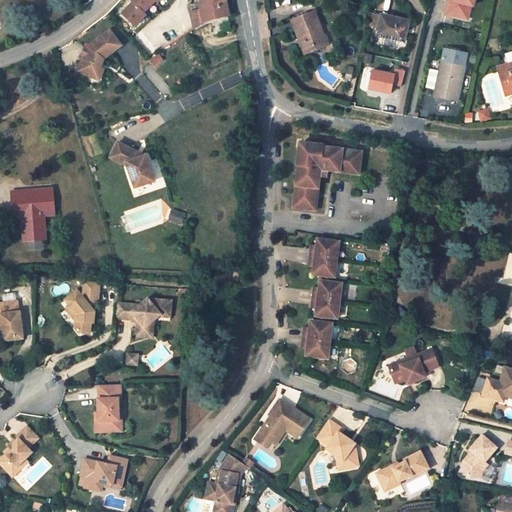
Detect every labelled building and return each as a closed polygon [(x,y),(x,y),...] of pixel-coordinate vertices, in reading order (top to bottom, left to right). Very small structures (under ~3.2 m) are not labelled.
[(131,0),(133,2),(121,14),(135,26),(146,14),(144,12),(155,1),(157,3),(159,0),(131,0)] [(229,16),(226,0),(199,7),(200,9),(200,10),(190,12),(194,29),(203,22),(229,16)] [(474,0),(452,0),(451,0),(448,0),(445,13),(467,19),(470,5),(473,6),(474,0)] [(321,36),(323,35),(314,11),(292,21),(298,37),(303,35),(305,40),(305,41),(305,42),(301,44),(305,54),(325,46),(321,36)] [(396,41),(403,42),(408,21),(381,15),(381,17),(371,15),(367,31),(377,33),(376,36),(383,38),(396,41)] [(121,45),(110,30),(88,46),(87,48),(84,55),(77,71),(90,76),(94,66),(99,68),(103,59),(121,45)] [(321,36),(325,46),(329,44),(325,34),(323,35),(321,36)] [(394,50),(396,41),(383,38),(381,46),(394,50)] [(511,52),(505,55),(508,65),(497,68),(504,90),(511,88),(511,52)] [(163,62),(159,55),(151,61),(155,67),(163,62)] [(441,61),(439,71),(435,89),(434,97),(457,102),(465,66),(441,61)] [(99,68),(94,66),(90,76),(98,80),(103,69),(99,68)] [(348,67),(345,78),(351,80),(354,68),(348,67)] [(392,75),(372,70),(368,89),(390,94),(392,84),(400,86),(403,71),(393,69),(392,75)] [(435,89),(439,71),(430,69),(426,85),(428,88),(435,89)] [(478,112),(481,121),(490,119),(488,109),(478,112)] [(138,158),(133,155),(135,151),(118,142),(110,158),(123,164),(126,163),(134,188),(150,183),(146,173),(151,171),(145,155),(144,155),(138,158)] [(323,147),(323,146),(305,144),(304,149),(299,148),(297,167),(298,167),(293,208),(315,211),(317,193),(314,193),(317,166),(321,166),(359,171),(361,152),(323,147)] [(317,193),(320,170),(358,175),(359,171),(321,166),(317,166),(314,193),(317,193)] [(53,189),(31,191),(31,195),(11,197),(13,217),(23,216),(23,217),(25,242),(27,241),(28,250),(43,248),(42,240),(45,240),(43,215),(55,214),(53,189)] [(185,214),(176,211),(172,220),(182,223),(185,214)] [(316,250),(310,249),(309,256),(336,260),(339,242),(317,240),(316,246),(316,250)] [(309,256),(308,263),(314,264),(313,268),(313,274),(320,275),(320,278),(334,280),(336,260),(309,256)] [(341,284),(333,283),(334,280),(320,278),(319,288),(318,292),(312,291),(311,298),(339,301),(341,284)] [(98,299),(99,283),(84,281),(83,299),(77,291),(65,300),(70,306),(69,307),(74,313),(77,314),(76,321),(75,328),(79,333),(89,334),(90,322),(91,312),(94,312),(95,301),(98,299)] [(172,301),(148,298),(140,305),(117,303),(116,318),(133,320),(136,317),(140,322),(136,325),(136,336),(144,337),(145,327),(154,320),(158,316),(170,317),(172,301)] [(339,301),(311,298),(310,305),(316,306),(316,309),(315,319),(329,321),(329,317),(337,318),(339,301)] [(23,339),(20,312),(18,312),(17,301),(0,303),(0,314),(0,315),(1,323),(3,340),(23,339)] [(77,314),(74,313),(69,307),(66,309),(76,321),(77,314)] [(332,324),(328,324),(329,321),(315,319),(314,322),(310,321),(309,328),(309,332),(303,331),(302,338),(329,341),(332,324)] [(152,337),(154,320),(145,327),(144,337),(152,337)] [(329,341),(302,338),(301,345),(307,346),(306,349),(305,356),(327,359),(329,341)] [(433,348),(417,354),(419,358),(402,365),(400,361),(389,365),(396,382),(406,379),(408,384),(426,376),(424,371),(439,365),(433,348)] [(417,354),(400,361),(402,365),(419,358),(417,354)] [(511,369),(504,367),(501,379),(503,379),(502,382),(500,382),(487,378),(482,395),(495,399),(497,394),(504,396),(511,398),(511,369)] [(120,385),(98,385),(99,399),(98,399),(98,413),(98,421),(95,421),(95,431),(117,431),(116,420),(121,420),(121,408),(118,408),(118,398),(121,398),(120,385)] [(309,419),(279,400),(269,416),(270,417),(271,420),(268,425),(264,426),(255,440),(267,447),(271,441),(276,444),(286,429),(297,437),(309,419)] [(341,428),(328,420),(316,438),(328,446),(327,449),(337,455),(343,460),(344,469),(356,467),(358,464),(355,449),(352,447),(345,442),(347,439),(338,432),(341,428)] [(38,438),(27,427),(17,437),(18,438),(16,440),(11,445),(4,452),(6,454),(1,459),(6,464),(3,467),(13,477),(21,468),(18,466),(25,459),(31,452),(28,448),(38,438)] [(297,437),(286,429),(276,444),(271,441),(267,447),(283,458),(297,437)] [(497,448),(482,436),(470,450),(472,452),(473,452),(469,457),(468,456),(463,462),(462,470),(465,475),(478,477),(479,470),(482,470),(487,465),(484,462),(497,448)] [(428,468),(420,451),(403,459),(405,462),(398,465),(392,468),(391,466),(376,474),(382,485),(388,483),(391,488),(400,483),(399,482),(412,475),(412,476),(428,468)] [(229,455),(218,471),(215,485),(208,483),(207,492),(214,494),(213,501),(216,501),(213,511),(229,511),(231,505),(232,500),(235,500),(240,476),(246,467),(242,464),(229,455)] [(117,458),(109,456),(107,465),(116,466),(117,458)] [(121,487),(127,460),(117,458),(116,466),(107,465),(96,462),(84,459),(81,475),(87,477),(85,487),(92,489),(94,481),(102,483),(121,487)] [(254,463),(247,458),(242,464),(246,467),(249,469),(254,463)] [(28,462),(25,459),(18,466),(21,468),(28,462)] [(87,477),(81,475),(78,485),(85,487),(87,477)] [(102,483),(94,481),(92,489),(100,491),(102,483)] [(391,488),(388,483),(382,485),(385,491),(391,488)] [(214,494),(207,492),(205,499),(213,501),(214,494)] [(511,511),(511,505),(498,502),(496,511),(511,511)] [(42,505),(35,503),(33,510),(41,511),(42,505)]
